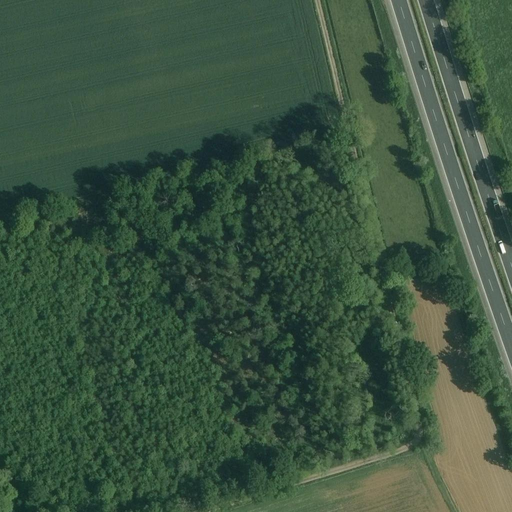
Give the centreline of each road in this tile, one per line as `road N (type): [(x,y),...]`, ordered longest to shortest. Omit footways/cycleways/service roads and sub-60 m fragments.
road 1 (track): [(422,445),(316,0)]
road 2 (motorway): [(398,0),(511,338)]
road 3 (motorway): [(511,271),(422,0)]
road 4 (track): [(422,445),(206,511)]
